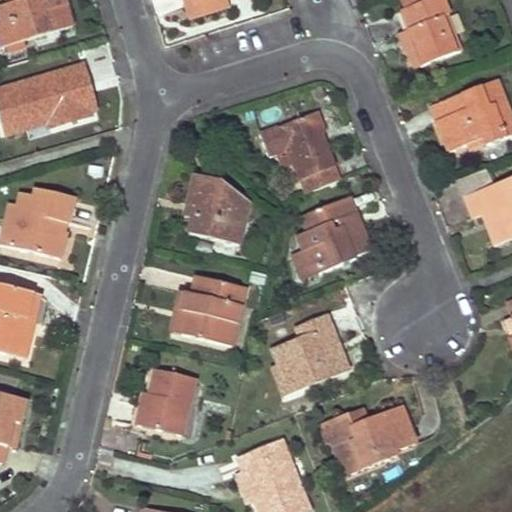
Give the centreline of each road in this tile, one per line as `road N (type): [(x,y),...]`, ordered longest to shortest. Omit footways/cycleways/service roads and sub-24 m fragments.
road 1 (residential): [(154,102),(306,55),(348,63),(430,252),(436,280),(427,324)]
road 2 (residential): [(42,511),(75,454),(154,102)]
